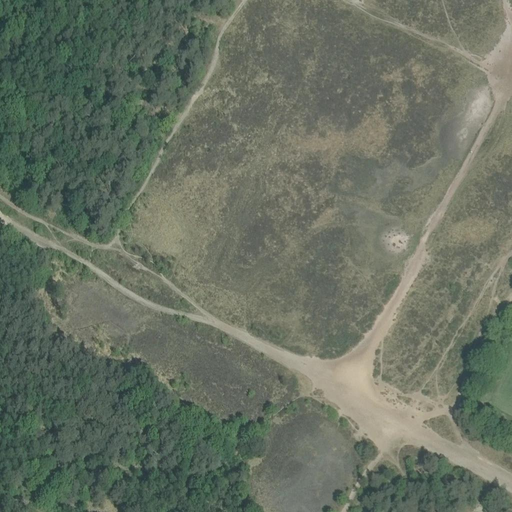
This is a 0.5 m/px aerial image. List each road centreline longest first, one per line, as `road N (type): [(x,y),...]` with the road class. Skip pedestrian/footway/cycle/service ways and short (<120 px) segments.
road 1 (track): [(0,196),(117,253),(214,323),(411,426)]
road 2 (track): [(214,323),(154,308),(0,220)]
road 3 (track): [(511,297),(455,403),(411,426)]
